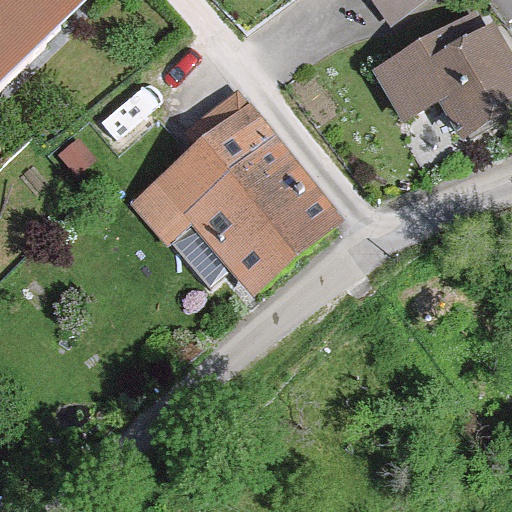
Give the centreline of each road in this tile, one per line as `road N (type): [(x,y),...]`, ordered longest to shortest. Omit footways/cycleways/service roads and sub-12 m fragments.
road 1 (residential): [(372,238),(128,446),(73,511)]
road 2 (residential): [(372,238),(242,69),(178,0)]
road 3 (residential): [(511,182),(372,238)]
